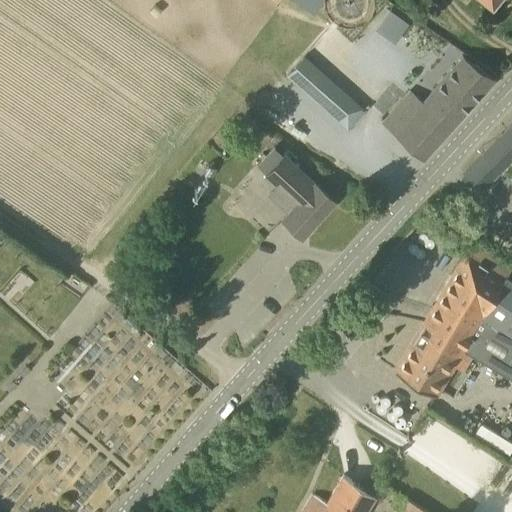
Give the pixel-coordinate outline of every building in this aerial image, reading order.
[(394,41),(408,22),(389,8),(375,26),(394,41)] [(424,158),(495,78),(462,54),(423,100),(410,89),(382,121),(424,158)] [(347,128),(364,110),(304,57),(288,75),(347,128)] [(318,129),(279,102),(268,117),(308,144),(318,129)] [(511,122),(463,173),(481,191),(509,161),(511,157),(511,122)] [(294,166),(284,156),(267,174),(266,176),(276,185),(282,179),(294,166)] [(313,183),(294,166),(282,179),(302,197),(283,219),(302,237),(335,201),(315,182),(313,183)] [(511,281),(503,275),(464,252),(394,372),(436,396),(461,348),(510,378),(511,375),(511,281)] [(371,307),(383,292),(365,281),(355,292),(371,307)] [(366,511),(376,496),(343,474),(327,501),(314,494),(302,511),(366,511)] [(396,511),(426,511),(404,499),(396,511)]
